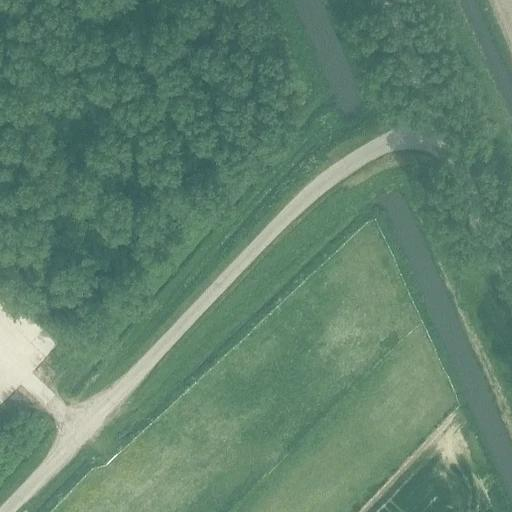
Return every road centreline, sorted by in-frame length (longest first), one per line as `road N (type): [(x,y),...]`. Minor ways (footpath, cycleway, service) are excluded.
road 1 (unclassified): [(3,511),(312,192),(348,162),(434,124)]
road 2 (unclassified): [(511,295),(434,124)]
road 3 (unclassified): [(434,124),(380,0)]
